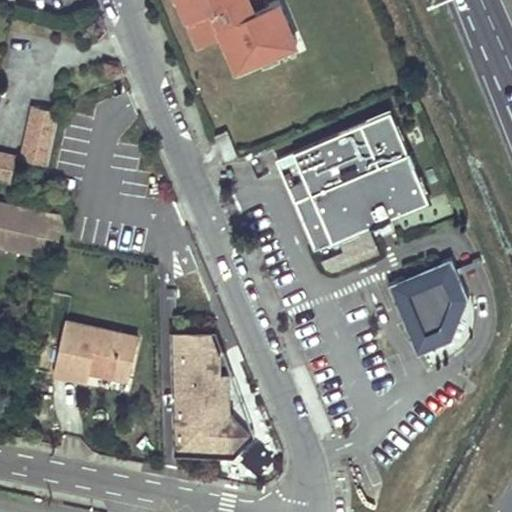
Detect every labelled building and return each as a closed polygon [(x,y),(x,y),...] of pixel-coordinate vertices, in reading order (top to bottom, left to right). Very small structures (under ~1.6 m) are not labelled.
[(180,0),(200,46),(221,37),(235,71),(294,46),(276,2),(265,7),(257,10),(254,3),(259,0),(180,0)] [(257,10),(265,7),(262,0),(259,0),(254,3),(257,10)] [(35,114),(60,120),(62,112),(36,106),(35,114)] [(392,108),(277,157),(315,247),(430,198),(392,108)] [(24,159),(50,165),(60,120),(35,114),(24,159)] [(239,153),(228,128),(215,134),(226,159),(239,153)] [(19,155),(0,151),(0,179),(13,183),(19,155)] [(51,212),(0,201),(0,244),(7,247),(43,254),(47,235),(51,212)] [(66,216),(51,212),(47,235),(61,238),(66,216)] [(452,255),(389,282),(418,352),(453,338),(470,296),(452,255)] [(138,334),(66,319),(54,371),(88,378),(91,369),(128,377),(138,334)] [(175,329),(177,447),(244,452),(261,433),(243,413),(230,411),(229,349),(219,349),(219,328),(175,329)]
